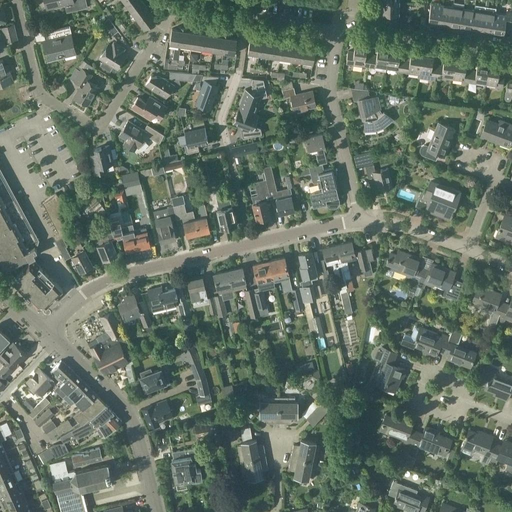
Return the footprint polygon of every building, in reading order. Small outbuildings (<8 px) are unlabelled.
[(44,0),(47,8),(65,4),(67,12),(87,7),(85,0),(44,0)] [(131,11),(143,2),(142,0),(127,0),(125,2),(131,11)] [(147,6),(143,2),(131,11),(138,20),(152,9),(149,5),(147,6)] [(399,14),(399,2),(381,2),(381,13),(399,14)] [(428,21),(440,23),(442,5),(431,3),(428,21)] [(453,7),(451,24),(461,26),(464,8),(464,4),(454,3),(453,6),(453,7)] [(440,23),(451,24),(453,7),(453,6),(442,5),(440,23)] [(472,28),(483,29),(486,11),(486,7),(475,5),(474,10),(475,10),(472,28)] [(486,11),(483,29),(493,31),(496,13),(496,9),(486,7),(486,11)] [(461,26),(472,28),(475,10),(474,10),(464,8),(461,26)] [(138,20),(144,29),(157,19),(153,14),(155,13),(152,9),(138,20)] [(506,15),(496,13),(493,31),(504,33),(505,24),(510,25),(511,12),(506,11),(506,15)] [(109,17),(105,23),(113,34),(118,31),(118,30),(111,20),(109,17)] [(5,42),(17,39),(14,25),(2,27),(5,42)] [(69,26),(50,30),(53,41),(43,43),(48,61),(76,54),(69,26)] [(170,44),(180,45),(183,27),(178,27),(178,29),(172,28),(170,44)] [(183,27),(180,45),(191,47),(194,32),(188,31),(188,28),(183,27)] [(191,47),(202,49),(204,34),(194,32),(191,47)] [(213,50),(223,52),(226,34),(221,33),(220,36),(215,35),(213,50)] [(215,35),(204,34),(202,49),(213,50),(215,35)] [(231,38),(231,35),(226,34),(223,52),(235,54),(237,39),(231,38)] [(250,38),(248,53),(259,54),(262,37),(257,36),(256,39),(250,38)] [(267,37),(262,37),(259,54),(270,56),(272,41),(267,40),(267,37)] [(283,43),(272,41),(270,56),(280,58),(283,43)] [(110,71),(113,66),(118,68),(127,55),(123,52),(125,49),(114,42),(112,45),(109,44),(100,57),(104,60),(101,65),(110,71)] [(280,58),(291,59),(293,44),(283,43),(280,58)] [(299,45),(293,44),(291,59),(302,61),(305,43),(300,43),(299,45)] [(310,44),(305,43),(302,61),(313,63),(315,48),(309,47),(310,44)] [(354,52),(348,51),(346,63),(369,67),(370,67),(372,54),(366,53),(367,46),(355,44),(354,52)] [(386,67),(387,67),(389,49),(378,48),(377,55),(372,54),(370,67),(369,67),(368,71),(370,71),(371,73),(374,73),(375,72),(376,70),(386,71),(386,67)] [(400,51),(389,49),(387,67),(396,69),(396,71),(403,72),(405,59),(399,59),(400,51)] [(197,62),(198,54),(190,53),(189,60),(197,62)] [(410,60),(405,59),(403,72),(418,75),(419,75),(422,54),(411,53),(410,60)] [(422,54),(419,75),(418,75),(418,78),(435,81),(436,77),(438,65),(432,64),(433,56),(422,54)] [(442,76),(453,78),(456,60),(444,58),(443,66),(438,65),(436,77),(442,78),(442,76)] [(3,59),(0,59),(0,86),(14,81),(8,65),(5,66),(3,59)] [(462,82),(469,83),(471,70),(465,69),(467,61),(456,60),(453,78),(463,79),(462,82)] [(96,68),(86,62),(74,81),(81,86),(74,97),(87,105),(99,87),(88,80),(96,68)] [(476,71),(471,70),(469,83),(486,85),(486,83),(489,65),(477,63),(476,71)] [(500,67),(489,65),(486,83),(496,84),(496,87),(502,88),(504,75),(498,74),(500,67)] [(151,76),(146,84),(166,97),(171,89),(172,90),(173,90),(174,90),(175,90),(176,90),(176,89),(177,89),(178,89),(178,88),(179,88),(179,87),(180,86),(180,85),(180,84),(180,83),(180,82),(180,81),(179,81),(179,80),(178,79),(189,80),(190,73),(170,71),(169,79),(164,78),(162,76),(151,76)] [(203,74),(200,80),(201,81),(202,80),(204,81),(202,87),(199,94),(196,103),(209,108),(209,109),(210,109),(218,85),(217,85),(216,85),(220,75),(203,74)] [(247,90),(240,108),(240,109),(255,114),(261,98),(267,96),(265,86),(263,79),(252,78),(252,85),(253,85),(251,91),(245,89),(245,90),(247,90)] [(294,87),(282,90),(284,98),(291,96),(295,112),(316,107),(313,90),(296,94),(294,87)] [(368,90),(352,89),(354,100),(359,100),(364,119),(365,119),(364,131),(376,131),(384,127),(393,120),(384,112),(383,113),(380,109),(381,109),(378,96),(369,97),(368,90)] [(160,117),(167,106),(150,96),(146,102),(138,97),(132,107),(140,112),(140,114),(142,114),(151,119),(154,113),(160,117)] [(175,114),(185,116),(186,108),(179,107),(175,114)] [(240,109),(240,108),(239,107),(232,124),(233,124),(234,123),(242,126),(241,129),(243,138),(262,134),(261,128),(255,126),(259,115),(258,115),(258,116),(254,115),(255,114),(240,109)] [(487,119),(481,135),(509,145),(511,138),(511,123),(500,119),(498,123),(487,119)] [(135,150),(137,146),(138,149),(146,141),(142,138),(144,134),(160,143),(164,135),(148,125),(144,130),(128,120),(119,135),(126,139),(124,143),(135,150)] [(420,149),(420,150),(420,151),(420,152),(421,153),(422,154),(422,155),(436,160),(438,154),(444,156),(455,128),(439,122),(430,146),(427,145),(426,145),(425,145),(424,145),(423,145),(422,145),(421,146),(421,147),(420,148),(420,149)] [(187,144),(184,144),(186,152),(186,153),(199,150),(198,145),(208,143),(208,144),(209,144),(205,127),(205,128),(185,133),(185,131),(184,132),(187,144)] [(298,139),(297,133),(283,137),(284,143),(298,139)] [(322,133),(305,137),(308,149),(316,147),(318,153),(316,153),(318,165),(322,164),(327,163),(324,152),(327,152),(325,145),(322,133)] [(258,141),(243,145),(245,153),(260,150),(258,141)] [(266,142),(259,144),(260,150),(260,152),(265,151),(268,148),(266,142)] [(114,163),(109,145),(95,148),(96,154),(90,155),(95,174),(107,171),(105,165),(114,163)] [(373,163),(370,150),(354,154),(356,167),(373,163)] [(178,154),(163,157),(165,163),(180,160),(178,154)] [(182,159),(164,164),(166,171),(183,167),(182,159)] [(165,172),(163,164),(151,167),(153,175),(165,172)] [(318,165),(309,167),(310,173),(312,180),(312,181),(313,182),(314,183),(315,183),(316,183),(318,182),(319,185),(320,185),(321,190),(310,192),(313,206),(326,203),(327,204),(327,205),(328,206),(328,207),(329,207),(330,208),(331,208),(332,208),(333,208),(334,208),(335,208),(336,208),(337,207),(338,206),(339,205),(339,204),(339,203),(340,202),(340,201),(339,200),(335,180),(336,180),(335,175),(337,174),(336,169),(334,169),(333,167),(324,169),(322,164),(318,165)] [(374,164),(365,166),(368,178),(374,177),(378,191),(393,187),(388,168),(375,171),(374,164)] [(270,165),(263,167),(266,179),(269,190),(275,189),(270,165)] [(309,167),(298,169),(299,176),(310,173),(309,167)] [(20,270),(17,265),(33,256),(36,255),(34,251),(37,249),(35,245),(34,245),(33,242),(38,239),(0,169),(0,268),(6,278),(10,280),(12,279),(12,278),(20,270)] [(138,171),(122,174),(125,187),(141,184),(138,171)] [(258,195),(252,196),(253,203),(257,219),(259,219),(259,220),(264,219),(263,218),(270,216),(266,202),(271,201),(269,190),(266,179),(254,182),(258,195)] [(421,191),(419,196),(430,200),(427,206),(440,211),(439,214),(442,215),(442,216),(450,219),(452,213),(453,213),(454,210),(453,210),(455,204),(456,204),(454,203),(455,200),(457,201),(457,200),(460,192),(430,181),(426,193),(421,191)] [(290,189),(274,192),(279,214),(288,212),(288,214),(293,213),(293,211),(295,211),(290,189)] [(76,203),(73,205),(77,211),(80,209),(91,223),(100,217),(103,222),(108,218),(105,213),(106,211),(91,191),(78,200),(75,202),(76,203)] [(215,191),(208,193),(212,212),(217,210),(221,226),(222,228),(230,226),(230,227),(235,226),(235,225),(236,224),(236,222),(237,222),(235,216),(234,216),(229,195),(217,198),(215,191)] [(56,193),(42,203),(58,232),(53,236),(55,241),(62,236),(73,229),(62,210),(66,207),(64,203),(56,193)] [(187,236),(199,233),(195,219),(193,210),(186,212),(184,203),(173,206),(177,219),(182,218),(187,236)] [(202,217),(195,219),(199,233),(210,230),(207,216),(208,216),(205,204),(200,205),(202,217)] [(173,206),(169,207),(167,207),(169,215),(155,219),(158,229),(159,229),(160,231),(158,231),(161,242),(163,242),(163,243),(168,242),(167,241),(175,239),(171,220),(177,219),(173,206)] [(511,216),(505,214),(496,236),(507,240),(508,237),(511,238),(511,216)] [(97,245),(103,260),(117,254),(111,240),(115,238),(113,233),(112,233),(109,221),(104,222),(108,236),(96,241),(97,245)] [(134,230),(138,248),(140,247),(140,248),(145,247),(145,246),(150,245),(146,227),(134,230)] [(122,231),(113,233),(115,238),(123,236),(123,237),(126,250),(138,248),(135,234),(134,230),(123,233),(122,231)] [(62,236),(55,241),(58,246),(65,260),(71,257),(66,247),(67,246),(62,236)] [(85,243),(81,236),(75,239),(79,246),(85,243)] [(352,241),(337,244),(345,280),(351,279),(347,261),(357,259),(357,258),(358,258),(361,270),(363,270),(365,276),(373,274),(370,260),(367,261),(365,249),(357,251),(355,251),(352,241)] [(337,244),(323,248),(325,259),(326,259),(327,265),(333,263),(339,288),(347,286),(345,280),(337,244)] [(371,248),(365,249),(367,261),(370,260),(374,259),(371,248)] [(85,250),(72,256),(80,271),(93,264),(85,250)] [(387,265),(384,273),(385,275),(390,277),(392,276),(395,269),(406,274),(406,276),(412,278),(406,293),(414,296),(417,286),(417,285),(423,270),(417,268),(421,258),(398,250),(397,253),(390,251),(385,264),(387,265)] [(311,251),(299,253),(302,267),(300,267),(305,286),(300,287),(303,302),(309,300),(316,299),(311,279),(318,278),(311,251)] [(285,257),(269,261),(275,287),(274,282),(285,279),(286,283),(291,282),(285,257)] [(40,266),(33,258),(20,270),(12,278),(12,279),(37,305),(46,306),(62,290),(63,290),(53,280),(49,275),(45,279),(36,270),(40,266)] [(262,290),(275,287),(269,261),(253,264),(259,290),(259,289),(260,292),(263,291),(262,290)] [(417,285),(417,286),(424,289),(426,283),(432,286),(433,284),(445,289),(443,292),(444,295),(456,299),(461,287),(455,284),(457,280),(452,279),(455,271),(432,263),(430,270),(424,267),(423,270),(417,285)] [(246,281),(245,277),(243,267),(228,270),(233,291),(247,287),(246,281)] [(219,294),(233,291),(228,270),(214,274),(214,276),(217,288),(219,294)] [(207,296),(202,277),(188,280),(192,300),(200,298),(201,299),(203,298),(203,297),(207,296)] [(491,318),(497,320),(503,306),(497,303),(501,293),(479,284),(471,303),(486,309),(485,311),(493,313),(491,318)] [(162,286),(147,289),(152,311),(176,305),(175,298),(178,298),(175,288),(167,290),(167,287),(162,288),(162,286)] [(251,317),(259,315),(253,288),(247,290),(247,293),(245,294),(251,317)] [(292,289),(291,289),(294,301),(302,299),(299,288),(292,289)] [(263,291),(260,292),(255,293),(258,308),(266,306),(263,291)] [(348,292),(341,293),(345,314),(352,312),(348,292)] [(141,313),(133,293),(127,295),(128,300),(119,303),(125,319),(141,313)] [(223,294),(213,296),(217,313),(218,317),(227,314),(223,294)] [(217,313),(213,296),(207,298),(210,314),(217,313)] [(503,306),(497,320),(503,323),(505,318),(511,321),(511,320),(511,297),(508,308),(503,306)] [(187,299),(178,301),(182,318),(191,316),(187,299)] [(303,302),(310,331),(315,330),(315,327),(320,326),(318,316),(313,317),(309,300),(303,302)] [(100,317),(107,333),(121,327),(113,311),(100,317)] [(154,330),(147,313),(141,315),(147,332),(154,330)] [(405,333),(401,344),(414,349),(415,346),(436,354),(437,352),(443,354),(449,339),(442,336),(437,334),(437,333),(421,327),(420,328),(415,326),(411,335),(405,333)] [(449,339),(443,354),(448,356),(447,358),(470,367),(472,361),(472,362),(473,359),(475,352),(457,344),(457,343),(459,344),(459,343),(457,342),(462,330),(464,331),(464,330),(454,326),(449,339)] [(105,340),(90,347),(104,373),(128,361),(128,360),(135,357),(124,333),(123,333),(121,327),(107,333),(103,335),(105,340)] [(0,348),(3,345),(10,339),(5,334),(0,328),(0,348)] [(5,347),(0,352),(0,361),(2,360),(6,363),(0,369),(0,372),(5,377),(18,363),(27,354),(12,340),(10,339),(3,345),(5,347)] [(397,353),(382,347),(380,353),(382,354),(380,360),(385,362),(377,383),(376,383),(376,384),(395,391),(401,376),(403,376),(406,369),(393,364),(397,353)] [(186,355),(196,380),(206,376),(205,375),(196,352),(186,355)] [(74,371),(61,360),(50,371),(60,381),(57,384),(59,386),(60,385),(74,371)] [(284,363),(285,370),(294,368),(292,361),(284,363)] [(312,361),(296,366),(298,374),(315,369),(312,361)] [(485,364),(478,383),(486,386),(485,388),(508,397),(509,394),(511,395),(511,381),(495,375),(497,369),(485,364)] [(30,384),(27,387),(34,394),(37,390),(42,395),(54,381),(40,369),(28,382),(30,384)] [(141,376),(146,390),(160,385),(161,386),(170,383),(168,377),(164,378),(161,369),(152,372),(151,371),(150,370),(148,370),(147,370),(145,370),(141,372),(142,376),(141,376)] [(73,388),(82,379),(74,371),(60,385),(68,393),(72,388),(73,388)] [(196,381),(199,394),(196,395),(198,404),(211,400),(206,377),(206,376),(196,380),(196,381)] [(72,388),(68,393),(63,397),(71,405),(76,401),(76,400),(90,387),(82,379),(73,388),(72,388)] [(221,386),(224,397),(225,401),(235,398),(235,396),(232,384),(221,386)] [(84,409),(98,395),(90,387),(76,400),(76,401),(84,409)] [(85,423),(106,404),(98,395),(84,409),(83,410),(73,416),(82,424),(82,425),(85,423)] [(50,401),(45,396),(32,409),(29,412),(28,413),(33,417),(50,401)] [(267,423),(279,423),(279,397),(263,397),(263,401),(259,401),(259,416),(265,416),(267,423)] [(279,397),(279,423),(291,423),(292,416),(298,416),(298,402),(294,402),(295,397),(279,397)] [(173,416),(166,399),(143,408),(149,426),(159,423),(159,421),(173,416)] [(114,412),(106,404),(85,423),(82,425),(82,424),(60,437),(64,442),(75,437),(78,438),(88,434),(96,428),(95,427),(101,422),(103,423),(114,412)] [(54,414),(49,409),(36,420),(40,425),(54,414)] [(122,420),(114,412),(103,423),(101,422),(95,427),(96,428),(101,437),(110,432),(122,420)] [(405,442),(412,445),(417,432),(410,429),(413,421),(404,418),(402,421),(386,414),(380,430),(406,440),(405,442)] [(218,418),(219,427),(230,425),(228,416),(218,418)] [(73,427),(68,420),(54,428),(59,435),(73,427)] [(216,420),(203,422),(204,431),(210,430),(212,443),(220,441),(216,420)] [(57,426),(53,421),(43,427),(46,433),(57,426)] [(423,434),(417,432),(412,445),(418,447),(419,445),(445,455),(451,439),(434,433),(435,430),(426,426),(423,434)] [(241,429),(243,441),(242,441),(242,445),(237,445),(240,461),(266,456),(264,444),(257,445),(256,438),(252,439),(250,427),(241,429)] [(492,438),(469,430),(467,435),(466,434),(465,437),(466,437),(461,451),(471,455),(473,448),(484,453),(481,463),(488,466),(491,458),(496,443),(490,441),(492,438)] [(339,445),(341,439),(334,437),(332,443),(339,445)] [(293,445),(291,456),(316,462),(320,446),(315,445),(316,442),(301,439),(300,445),(293,445)] [(491,458),(488,466),(494,468),(497,460),(498,458),(509,462),(506,470),(511,472),(511,446),(503,442),(502,445),(496,443),(491,458)] [(75,464),(89,461),(102,458),(100,447),(86,450),(86,452),(73,455),(75,464)] [(43,452),(47,459),(47,460),(54,456),(49,448),(43,452)] [(186,456),(182,457),(186,479),(192,478),(193,480),(194,480),(196,483),(200,482),(202,479),(201,469),(196,469),(196,463),(202,462),(200,454),(198,454),(197,448),(185,449),(186,456)] [(173,458),(172,459),(176,480),(176,481),(177,488),(187,487),(186,479),(182,457),(186,456),(185,449),(174,451),(172,452),(173,458)] [(341,454),(346,464),(355,459),(349,449),(341,454)] [(0,464),(9,461),(5,451),(0,452),(0,464)] [(43,452),(38,454),(43,462),(47,459),(43,452)] [(248,475),(249,479),(263,477),(262,471),(268,468),(266,456),(240,461),(243,477),(248,475)] [(313,477),(316,462),(291,456),(289,468),(295,471),(294,477),(308,480),(309,476),(313,477)] [(54,481),(56,491),(61,511),(86,511),(85,504),(88,503),(86,497),(83,498),(81,490),(113,483),(111,476),(112,476),(111,470),(110,470),(108,463),(76,471),(76,472),(74,470),(68,472),(65,459),(50,463),(53,478),(54,478),(55,481),(54,481)] [(0,476),(14,470),(9,461),(0,464),(0,476)] [(18,480),(14,470),(0,476),(0,485),(1,488),(18,480)] [(22,490),(18,480),(1,488),(5,498),(22,490)] [(388,494),(395,497),(395,498),(396,499),(394,504),(415,511),(416,511),(417,509),(423,511),(429,497),(422,495),(421,497),(416,495),(417,490),(393,480),(388,494)] [(5,498),(10,508),(27,500),(22,490),(5,498)] [(223,495),(225,511),(234,509),(231,493),(223,495)] [(26,511),(31,510),(27,500),(10,508),(11,511),(26,511)] [(373,511),(375,508),(359,502),(356,511),(354,511),(352,511),(351,511),(350,511),(373,511)]
